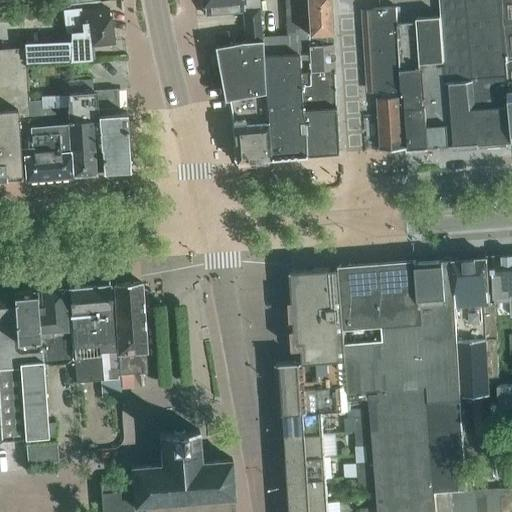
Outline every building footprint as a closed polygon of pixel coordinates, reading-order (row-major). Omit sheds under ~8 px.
[(202,0),(204,1),(205,14),(243,10),(261,9),(259,0),(202,0)] [(287,0),(291,52),(308,52),(306,0),(287,0)] [(306,0),(308,33),(332,32),(330,0),(306,0)] [(506,75),(498,0),(439,0),(441,15),(440,15),(442,43),(443,43),(446,81),(445,81),(450,145),(509,140),(502,76),(506,75)] [(511,0),(498,0),(506,75),(506,79),(511,78),(511,0)] [(401,73),(399,47),(398,23),(397,6),(372,8),(377,96),(403,94),(401,81),(401,73)] [(71,39),(26,41),(27,62),(70,59),(92,58),(90,42),(113,40),(109,8),(81,11),(81,9),(65,11),(67,32),(71,31),(71,39)] [(261,15),(261,9),(243,10),(246,40),(215,46),(225,99),(228,98),(265,91),(263,56),(262,40),(260,15),(261,15)] [(421,62),(441,60),(440,43),(442,43),(440,15),(420,16),(419,21),(398,23),(399,47),(401,73),(403,90),(417,90),(417,92),(406,92),(409,148),(428,146),(425,98),(424,98),(421,62)] [(334,69),(333,44),(309,45),(309,53),(299,53),(299,60),(300,71),(316,70),(316,71),(334,69)] [(25,47),(0,48),(0,178),(6,178),(6,172),(20,171),(20,177),(22,177),(18,121),(30,121),(29,108),(25,47)] [(302,110),(301,94),(300,71),(299,60),(299,53),(263,56),(265,91),(267,117),(270,158),(305,155),(304,116),(302,110)] [(447,145),(441,60),(421,62),(424,98),(425,98),(428,146),(447,145)] [(336,114),(334,69),(316,71),(316,70),(300,71),(301,94),(302,110),(304,116),(305,155),(338,152),(336,114)] [(68,105),(67,110),(68,121),(68,123),(71,173),(73,173),(76,173),(76,167),(82,167),(83,172),(94,171),(94,172),(95,172),(94,148),(100,148),(100,147),(101,147),(101,134),(99,134),(98,122),(99,122),(98,108),(113,107),(112,107),(119,107),(118,89),(68,93),(68,105)] [(267,117),(265,91),(228,98),(232,119),(236,160),(270,158),(267,117)] [(406,148),(403,94),(377,96),(381,149),(406,148)] [(30,121),(18,121),(22,177),(26,176),(28,176),(28,177),(46,175),(51,175),(69,173),(71,173),(68,123),(68,121),(67,110),(68,105),(29,108),(30,121)] [(113,107),(98,108),(99,122),(98,122),(99,134),(101,134),(101,147),(103,171),(130,169),(127,112),(113,112),(113,107)] [(511,253),(493,255),(497,299),(510,298),(511,315),(511,253)] [(488,432),(492,432),(485,302),(490,302),(488,256),(454,258),(457,303),(465,442),(467,454),(489,453),(488,432)] [(454,258),(340,267),(291,270),(296,347),(303,347),(304,359),(347,356),(350,397),(370,396),(378,511),(452,511),(451,490),(451,489),(468,488),(454,258)] [(141,282),(114,283),(117,329),(118,353),(120,374),(121,374),(133,373),(141,372),(147,372),(146,352),(141,282)] [(112,309),(110,284),(68,287),(71,323),(74,361),(76,381),(103,379),(101,350),(114,349),(111,309),(112,309)] [(48,436),(43,364),(74,361),(71,323),(66,323),(64,288),(54,288),(55,289),(38,290),(15,292),(0,292),(0,319),(15,319),(17,344),(0,345),(0,429),(1,440),(48,436)] [(347,356),(304,359),(276,362),(280,412),(287,412),(322,410),(351,408),(350,397),(347,356)] [(118,378),(118,368),(108,368),(108,378),(118,378)] [(133,373),(121,374),(122,386),(134,385),(133,373)] [(500,409),(511,408),(511,383),(498,384),(500,409)] [(323,432),(322,410),(287,412),(288,424),(286,424),(286,435),(288,435),(323,432)] [(366,430),(365,416),(355,416),(355,430),(366,430)] [(200,444),(199,429),(159,432),(161,462),(131,465),(132,475),(124,476),(108,477),(107,477),(106,478),(105,478),(104,479),(104,480),(103,480),(103,481),(103,482),(103,483),(100,483),(102,511),(145,511),(145,504),(162,502),(162,503),(165,503),(165,502),(183,501),(186,501),(204,499),(204,500),(207,500),(207,499),(232,497),(232,498),(235,498),(234,497),(235,497),(235,494),(234,494),(232,461),(232,458),(231,458),(229,458),(204,460),(203,460),(201,459),(201,457),(200,457),(199,444),(200,444)] [(366,444),(366,430),(355,430),(356,444),(366,444)] [(324,455),(323,432),(288,435),(289,447),(287,447),(288,458),(290,458),(290,457),(324,455)] [(28,463),(58,460),(56,441),(26,443),(28,463)] [(326,478),(324,455),(290,457),(290,458),(290,469),(288,469),(289,480),(291,480),(298,480),(326,478)] [(369,475),(368,461),(357,462),(358,476),(369,475)] [(369,489),(369,475),(358,476),(359,490),(369,489)] [(327,501),(326,478),(298,480),(291,480),(292,492),(290,492),(290,503),(292,503),(300,502),(327,501)] [(499,511),(498,487),(487,488),(488,511),(499,511)] [(504,511),(511,511),(510,487),(498,487),(499,511),(504,511)] [(488,511),(487,488),(475,489),(476,511),(488,511)] [(464,511),(463,489),(451,490),(452,511),(464,511)] [(476,511),(475,489),(463,489),(464,511),(476,511)] [(327,511),(327,501),(300,502),(292,503),(292,511),(327,511)]
